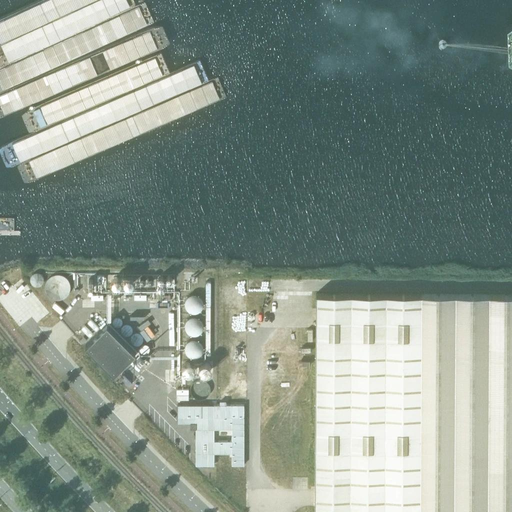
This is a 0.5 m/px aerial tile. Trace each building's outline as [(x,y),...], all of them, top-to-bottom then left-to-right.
[(44,280),(44,279),(44,278),(44,277),(43,276),(43,275),(42,275),(41,274),(41,273),(40,273),(39,273),(38,272),(37,272),(36,272),(35,273),(34,273),(33,274),(32,274),(32,275),(31,276),(31,277),(30,278),(30,279),(30,280),(31,281),(31,282),(31,283),(32,284),(33,285),(34,285),(34,286),(35,286),(36,286),(37,286),(38,286),(39,286),(40,286),(41,285),(42,284),(43,283),(43,282),(44,282),(44,281),(44,280)] [(70,288),(70,286),(70,285),(70,284),(69,282),(69,281),(68,280),(68,279),(67,278),(66,277),(65,277),(64,276),(63,275),(62,275),(61,274),(60,274),(59,274),(58,274),(57,274),(56,274),(55,274),(54,274),(52,275),(51,276),(50,276),(49,277),(48,278),(47,279),(47,280),(46,280),(46,281),(46,282),(45,283),(45,284),(45,285),(45,286),(45,287),(45,288),(45,289),(45,290),(46,291),(46,292),(47,293),(47,294),(48,294),(49,296),(50,297),(51,297),(52,298),(54,298),(55,299),(56,299),(57,299),(58,299),(59,299),(60,299),(61,298),(62,298),(63,298),(64,297),(65,296),(66,296),(67,295),(67,294),(68,294),(68,293),(69,292),(69,291),(70,289),(70,288)] [(121,281),(121,280),(121,279),(121,278),(120,278),(120,277),(119,277),(118,276),(117,276),(116,276),(115,276),(114,277),(113,277),(113,278),(112,279),(112,280),(112,281),(112,282),(112,283),(113,283),(113,284),(114,285),(115,285),(116,285),(117,285),(118,285),(119,285),(119,284),(120,284),(120,283),(121,283),(121,282),(121,281)] [(133,281),(133,280),(133,279),(133,278),(132,278),(132,277),(131,277),(130,276),(129,276),(128,276),(127,276),(126,277),(125,277),(125,278),(124,279),(124,280),(124,281),(124,282),(124,283),(125,283),(125,284),(126,284),(126,285),(127,285),(128,285),(129,285),(130,285),(131,285),(132,284),(132,283),(133,283),(133,282),(133,281)] [(203,304),(203,302),(203,301),(203,300),(202,299),(202,298),(201,297),(200,296),(199,295),(198,295),(197,294),(196,294),(195,293),(194,293),(193,293),(191,294),(190,294),(189,295),(188,295),(187,296),(187,297),(186,298),(185,299),(185,300),(185,301),(185,302),(185,304),(185,305),(185,306),(186,307),(187,308),(187,309),(188,310),(189,310),(190,311),(191,311),(193,312),(194,312),(195,312),(196,311),(197,311),(198,310),(199,310),(200,309),(201,308),(202,307),(202,306),(203,305),(203,304)] [(511,511),(511,294),(421,294),(316,293),(314,511),(511,511)] [(203,326),(203,325),(203,323),(203,322),(203,321),(202,320),(201,319),(201,318),(200,317),(199,316),(197,316),(196,316),(195,315),(194,315),(193,315),(191,316),(190,316),(189,316),(188,317),(187,318),(187,319),(186,320),(185,321),(185,322),(185,323),(185,325),(185,326),(185,327),(185,328),(186,329),(186,330),(187,331),(188,332),(189,333),(190,333),(191,334),(193,334),(194,334),(195,334),(196,334),(197,333),(199,333),(200,332),(201,331),(201,330),(202,329),(203,328),(203,327),(203,326)] [(122,322),(122,321),(122,320),(121,319),(121,318),(120,318),(120,317),(119,317),(118,317),(117,317),(116,317),(115,317),(114,318),(113,319),(113,320),(113,321),(113,322),(113,323),(114,324),(115,325),(116,325),(117,325),(118,325),(119,325),(120,325),(120,324),(121,324),(121,323),(122,322)] [(107,322),(86,344),(115,372),(136,350),(107,322)] [(132,330),(132,329),(132,328),(132,327),(131,326),(130,325),(129,324),(128,324),(127,324),(127,323),(126,324),(125,324),(124,324),(123,325),(122,326),(121,327),(121,328),(121,329),(121,330),(121,331),(122,332),(123,333),(124,334),(125,334),(126,335),(127,335),(128,334),(129,334),(130,334),(130,333),(131,332),(132,331),(132,330)] [(143,328),(140,330),(147,340),(151,338),(143,328)] [(142,339),(142,338),(142,337),(142,336),(142,335),(141,335),(141,334),(140,334),(139,333),(138,333),(137,332),(136,332),(135,333),(134,333),(133,334),(132,334),(132,335),(131,335),(131,336),(131,337),(131,338),(131,339),(131,340),(131,341),(132,342),(132,343),(133,343),(134,344),(135,344),(136,344),(137,344),(138,344),(139,344),(139,343),(140,343),(141,343),(141,342),(142,341),(142,340),(142,339)] [(83,336),(79,340),(83,344),(87,339),(83,336)] [(203,348),(203,347),(203,346),(203,345),(203,344),(202,343),(202,342),(201,341),(200,340),(199,339),(197,338),(196,338),(195,338),(194,338),(192,338),(191,338),(190,339),(189,339),(189,340),(188,340),(187,341),(186,342),(186,343),(185,344),(185,346),(185,347),(185,348),(185,350),(186,351),(186,352),(187,353),(188,354),(189,355),(190,356),(191,356),(192,356),(194,356),(195,356),(196,356),(197,356),(199,355),(200,354),(201,354),(202,353),(202,351),(203,350),(203,349),(203,348)] [(149,349),(149,348),(149,347),(148,346),(148,345),(147,345),(147,344),(146,344),(145,344),(144,344),(143,344),(142,344),(142,345),(141,345),(141,346),(140,347),(140,348),(140,349),(140,350),(141,350),(141,351),(142,352),(143,352),(143,353),(144,353),(145,353),(146,353),(146,352),(147,352),(148,351),(148,350),(149,350),(149,349)] [(195,368),(195,367),(195,366),(194,365),(194,364),(194,363),(193,363),(193,362),(192,362),(191,362),(190,361),(189,361),(188,361),(187,361),(186,361),(186,362),(185,362),(184,363),(183,364),(183,365),(183,366),(183,367),(183,368),(183,369),(183,370),(184,371),(184,372),(185,372),(186,373),(187,373),(188,373),(189,373),(190,373),(191,373),(192,373),(193,372),(194,371),(194,370),(195,369),(195,368)] [(210,368),(210,367),(210,366),(210,365),(210,364),(209,364),(209,363),(208,362),(207,362),(206,361),(205,361),(204,361),(203,361),(202,362),(201,362),(200,363),(200,364),(199,364),(199,365),(199,366),(198,367),(199,368),(199,369),(199,370),(200,371),(201,372),(202,373),(203,373),(204,373),(205,373),(206,373),(207,373),(207,372),(208,372),(209,371),(210,370),(210,369),(210,368)] [(132,382),(123,373),(120,377),(129,385),(132,382)] [(210,390),(210,389),(210,388),(210,387),(209,385),(209,384),(208,383),(208,382),(207,382),(206,381),(205,380),(204,380),(203,379),(202,379),(201,379),(199,379),(198,379),(197,379),(196,380),(195,380),(194,381),(193,382),(192,382),(192,383),(191,384),(191,385),(190,387),(190,388),(190,389),(190,390),(190,391),(191,392),(191,393),(192,394),(192,395),(193,396),(194,397),(195,398),(196,398),(197,398),(198,399),(199,399),(201,399),(202,399),(203,398),(204,398),(205,398),(206,397),(207,396),(208,395),(208,394),(209,393),(209,392),(210,391),(210,390)] [(244,404),(216,404),(177,404),(177,422),(196,422),(196,464),(199,464),(213,464),(213,452),(232,452),(232,464),(244,464),(244,404)]
